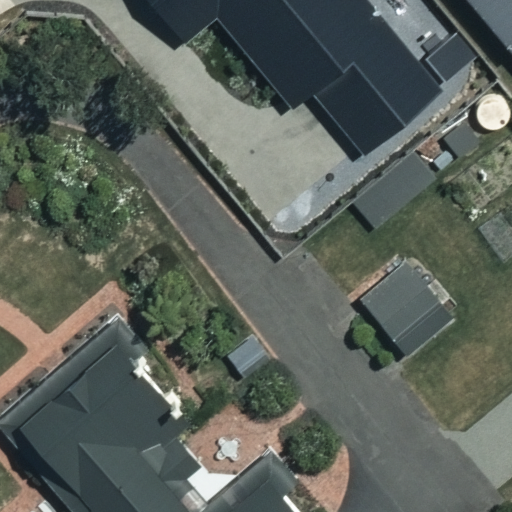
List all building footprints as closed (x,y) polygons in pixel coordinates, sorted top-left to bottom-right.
[(216,16),(291,108),(312,91),(361,151),(440,87),(369,0),(150,0),(185,42),(216,16)] [(511,0),(474,0),(511,46),(511,0)] [(426,56),(446,80),(478,54),(458,29),(426,56)] [(443,136),(458,156),(479,141),(464,120),(443,136)] [(300,182),(254,125),(227,147),(272,204),(300,182)] [(436,175),(416,150),(354,199),(374,224),(436,175)] [(454,318),(406,261),(363,298),(410,355),(454,318)] [(271,447),(207,502),(185,477),(201,464),(176,435),(190,423),(133,358),(148,346),(119,312),(0,413),(0,425),(73,511),(298,511),(283,494),(299,480),(271,447)]
